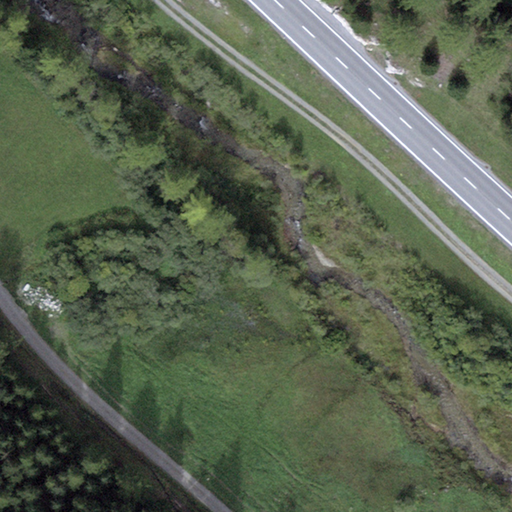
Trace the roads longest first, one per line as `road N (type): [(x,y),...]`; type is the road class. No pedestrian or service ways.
road 1 (track): [(164,0),(346,140),(511,291)]
road 2 (primary): [(511,217),(276,0)]
road 3 (track): [(0,289),(81,389),(223,511)]
